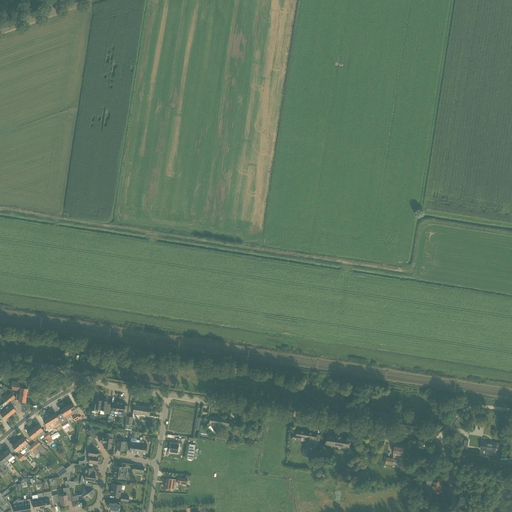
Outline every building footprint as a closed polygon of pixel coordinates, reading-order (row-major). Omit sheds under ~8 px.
[(12,381),(11,386),(12,386),(16,387),(16,390),(20,391),(20,394),(27,395),(27,388),(21,388),(22,382),(12,381)] [(19,399),(18,401),(25,402),(27,395),(20,394),(19,399)] [(7,396),(3,399),(6,402),(7,403),(7,404),(4,407),(6,409),(11,415),(16,410),(12,406),(9,402),(11,400),(7,396)] [(100,410),(102,398),(100,398),(99,399),(99,400),(96,399),(96,401),(93,401),(91,411),(96,412),(96,409),(100,410)] [(104,399),(102,398),(100,410),(104,411),(104,413),(109,414),(110,403),(107,403),(108,401),(105,401),(105,400),(104,399)] [(111,421),(112,414),(118,415),(118,411),(120,401),(117,401),(117,402),(114,402),(113,404),(110,403),(109,414),(107,421),(110,422),(110,421),(111,421)] [(120,401),(118,411),(118,415),(126,416),(128,406),(125,405),(125,404),(122,403),(122,402),(120,401)] [(72,403),(66,407),(70,413),(73,411),(75,415),(72,416),(75,421),(78,419),(79,421),(80,420),(77,414),(78,413),(72,403)] [(149,415),(150,407),(146,407),(146,408),(144,407),(134,405),(133,413),(149,415)] [(1,410),(0,410),(0,413),(5,419),(11,415),(6,409),(4,407),(1,410)] [(66,407),(60,410),(65,419),(67,417),(66,415),(70,413),(66,407)] [(55,413),(49,417),(53,423),(57,420),(58,423),(60,422),(55,413)] [(133,417),(126,416),(125,424),(132,425),(133,417)] [(197,418),(196,426),(199,427),(200,427),(200,426),(208,420),(206,417),(206,416),(201,420),(201,419),(197,418)] [(49,417),(43,420),(48,429),(50,427),(49,425),(53,423),(49,417)] [(210,426),(216,434),(217,428),(215,425),(215,424),(217,424),(218,418),(210,417),(209,423),(207,424),(207,425),(207,426),(208,427),(209,427),(210,426)] [(218,418),(217,424),(217,428),(216,434),(215,440),(226,442),(226,441),(227,442),(228,438),(226,438),(227,436),(223,436),(224,434),(220,433),(220,429),(223,429),(224,425),(228,426),(229,420),(218,418)] [(72,430),(70,425),(69,424),(70,423),(69,421),(68,422),(66,420),(64,422),(67,427),(70,431),(72,430)] [(49,444),(53,440),(47,432),(45,434),(43,430),(38,424),(33,429),(40,438),(43,435),(49,444)] [(87,429),(88,431),(93,438),(97,436),(91,429),(90,427),(87,429)] [(40,438),(33,429),(27,433),(34,441),(39,437),(40,438)] [(319,445),(320,440),(321,435),(317,434),(317,433),(297,430),(297,434),(293,434),(292,440),(304,442),(302,456),(313,457),(314,448),(317,448),(317,445),(319,445)] [(349,448),(351,439),(327,435),(326,445),(349,448)] [(98,445),(93,438),(91,436),(88,438),(90,440),(95,447),(98,445)] [(17,442),(24,449),(27,446),(30,449),(35,456),(40,453),(32,444),(30,446),(23,437),(17,442)] [(111,449),(112,439),(105,438),(100,437),(99,442),(105,443),(104,448),(107,448),(107,449),(108,449),(109,450),(110,449),(111,449)] [(181,452),(183,443),(187,444),(188,438),(178,437),(177,443),(171,442),(170,451),(178,452),(178,451),(181,452)] [(116,441),(115,447),(118,447),(118,449),(118,450),(124,451),(125,448),(127,449),(128,442),(126,442),(122,441),(122,439),(117,438),(116,441)] [(41,455),(42,454),(45,452),(46,451),(37,440),(32,444),(40,453),(41,455)] [(484,441),(484,447),(486,447),(487,448),(487,449),(489,450),(494,450),(494,452),(493,458),(495,458),(498,458),(498,454),(499,449),(500,449),(501,447),(501,444),(488,442),(484,441)] [(24,449),(17,442),(12,446),(18,454),(24,449)] [(395,445),(393,454),(398,455),(397,458),(402,459),(403,456),(404,447),(395,445)] [(89,446),(88,456),(89,456),(98,457),(97,457),(98,450),(93,449),(94,447),(89,446)] [(14,458),(13,457),(13,456),(8,450),(3,454),(8,460),(10,462),(14,458)] [(98,457),(89,456),(88,463),(97,464),(98,457)] [(114,472),(113,477),(114,478),(115,479),(117,479),(118,478),(122,479),(126,479),(127,475),(123,474),(124,467),(121,467),(115,466),(114,472)] [(86,481),(90,481),(91,480),(94,481),(95,474),(91,474),(91,472),(92,472),(92,468),(86,467),(84,476),(81,475),(80,483),(86,484),(86,481)] [(57,473),(61,478),(66,476),(71,475),(64,468),(57,473)] [(178,477),(178,480),(175,479),(166,478),(165,487),(166,488),(167,488),(174,489),(175,481),(178,482),(187,484),(187,479),(178,477)] [(433,478),(426,479),(428,488),(431,487),(432,489),(435,489),(435,493),(443,492),(443,487),(442,485),(441,481),(434,482),(433,478)] [(122,485),(112,484),(111,489),(111,491),(111,495),(120,496),(122,485)] [(59,494),(54,495),(55,502),(55,503),(60,502),(61,506),(68,504),(68,501),(67,494),(70,493),(69,487),(63,488),(63,491),(64,495),(59,496),(59,494)] [(76,496),(77,500),(82,499),(88,500),(89,498),(92,498),(92,495),(93,495),(93,492),(93,490),(92,490),(92,488),(84,487),(83,495),(82,495),(76,496)] [(43,496),(45,508),(51,507),(50,505),(53,505),(51,491),(46,492),(47,495),(43,496)]
